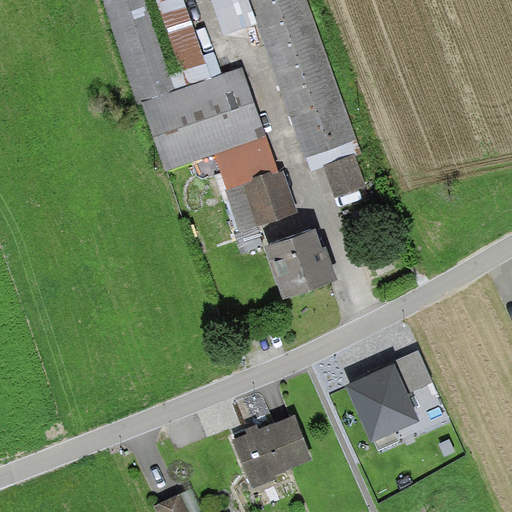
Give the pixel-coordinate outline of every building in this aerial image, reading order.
[(245,69),(176,92),(145,0),(103,0),(138,105),(143,104),(165,171),(214,155),(267,137),(245,69)] [(207,64),(185,0),(157,0),(182,72),(207,64)] [(248,0),(213,0),(226,35),(259,24),(305,157),(308,156),(313,170),(324,166),(354,156),(361,153),(307,0),(249,0),(248,0)] [(280,172),(267,137),(214,155),(221,174),(216,175),(236,233),(298,212),(284,171),(280,172)] [(354,156),(324,166),(334,196),(364,186),(354,156)] [(203,254),(236,245),(228,216),(195,224),(203,254)] [(313,230),(265,248),(285,301),(338,281),(325,247),(320,249),(318,242),(313,230)] [(378,375),(346,390),(372,446),(419,425),(405,394),(432,382),(418,352),(391,364),(393,368),(378,375)] [(415,394),(425,418),(448,409),(438,385),(415,394)] [(255,433),(234,441),(253,491),(279,481),(277,475),(314,461),(297,417),(255,433)] [(116,511),(105,485),(42,511),(116,511)] [(199,511),(190,491),(155,507),(157,511),(199,511)]
